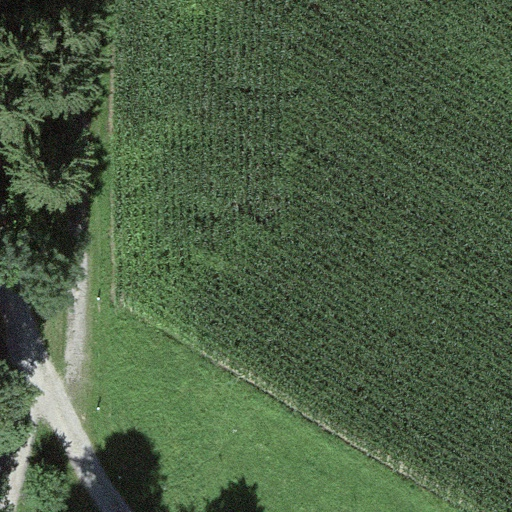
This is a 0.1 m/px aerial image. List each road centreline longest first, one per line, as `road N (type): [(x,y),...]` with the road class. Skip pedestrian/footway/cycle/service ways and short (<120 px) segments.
road 1 (track): [(97,0),(80,440),(34,511)]
road 2 (track): [(131,511),(80,440),(0,245)]
